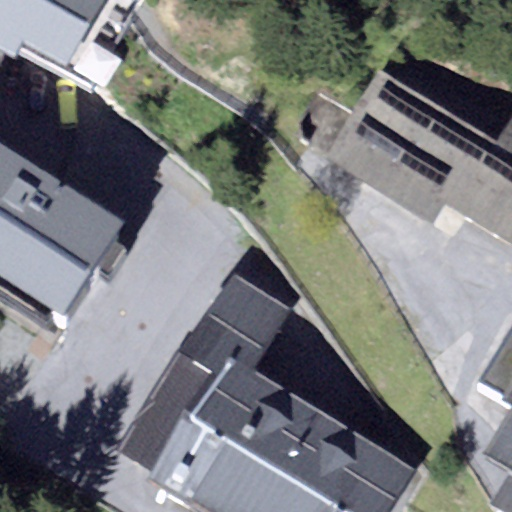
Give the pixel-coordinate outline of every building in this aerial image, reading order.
[(141,213),(0,121),(0,85),(25,47),(0,30),(0,300),(59,338),(141,213)] [(511,233),(511,99),(510,98),(493,126),(370,54),(315,146),(442,221),(455,200),(511,233)] [(119,134),(135,113),(108,93),(92,113),(119,134)] [(182,368),(213,386),(229,360),(261,379),(303,308),(240,271),(182,368)] [(261,379),(229,360),(213,386),(152,489),(192,511),(388,511),(414,469),(261,379)] [(511,511),(511,408),(474,474),(501,489),(487,511),(511,511)]
